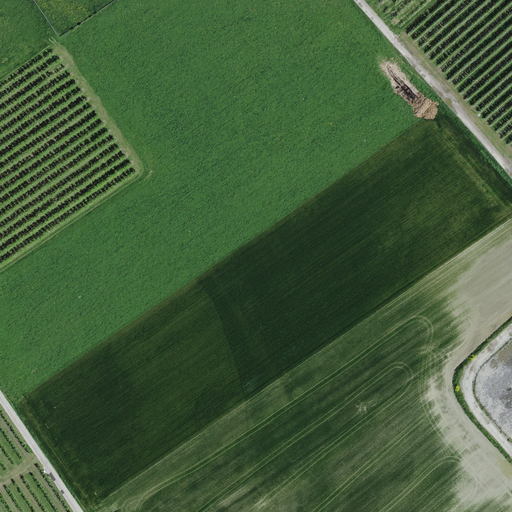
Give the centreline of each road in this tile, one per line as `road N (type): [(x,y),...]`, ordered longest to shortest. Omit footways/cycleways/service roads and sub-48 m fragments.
road 1 (track): [(357,0),(511,173)]
road 2 (track): [(511,450),(467,390),(479,357),(511,329)]
road 3 (unclassified): [(0,395),(79,511)]
